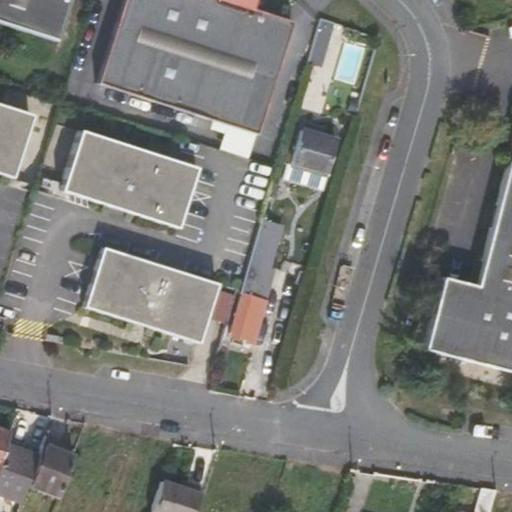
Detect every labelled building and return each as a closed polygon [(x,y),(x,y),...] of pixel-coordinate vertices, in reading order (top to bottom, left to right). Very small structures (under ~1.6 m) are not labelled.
[(73,0),(0,0),(0,32),(58,50),(73,0)] [(251,12),(254,0),(127,0),(101,90),(258,139),(292,25),(251,12)] [(0,111),(0,180),(15,185),(34,122),(0,111)] [(307,125),(295,168),(331,178),(341,141),(324,135),(325,130),(307,125)] [(83,135),(66,193),(184,230),(200,172),(83,135)] [(511,184),(487,289),(449,281),(432,354),(511,374),(511,184)] [(247,290),(269,297),(271,289),(268,288),(282,239),(264,234),(247,290)] [(108,251),(90,311),(205,347),(223,287),(108,251)] [(267,300),(268,301),(269,297),(247,290),(233,340),(253,346),(264,309),(267,300)] [(269,311),(264,309),(253,346),(259,348),(269,311)] [(0,466),(6,451),(10,440),(0,435),(0,466)] [(40,454),(59,460),(61,451),(44,444),(40,454)] [(0,500),(20,507),(27,493),(40,454),(27,450),(24,457),(6,451),(0,466),(0,500)] [(57,504),(71,464),(59,460),(40,454),(27,493),(57,504)] [(192,511),(197,496),(183,491),(180,499),(157,490),(149,511),(192,511)] [(488,511),(493,499),(481,496),(475,511),(488,511)]
